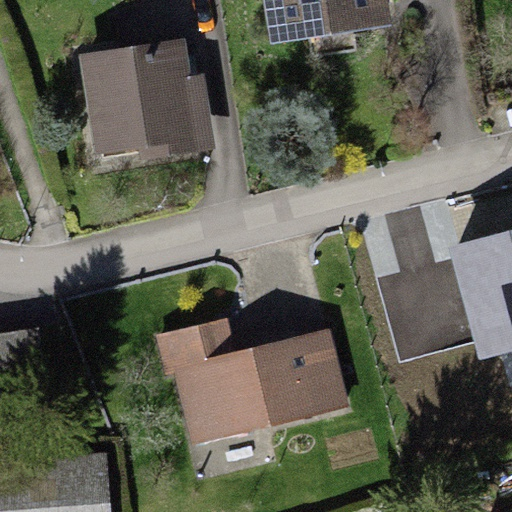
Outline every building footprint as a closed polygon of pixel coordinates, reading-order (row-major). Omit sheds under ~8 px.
[(265,0),(273,37),(300,32),(305,55),(359,44),(355,22),(382,16),(378,0),(265,0)] [(169,50),(86,66),(102,149),(135,143),(137,152),(187,143),(180,104),(189,102),(186,84),(176,86),(169,50)] [(511,235),(460,247),(483,353),(511,346),(511,235)] [(207,323),(160,335),(168,367),(176,365),(195,443),(346,407),(336,366),(311,373),(301,335),(215,356),(207,323)] [(0,396),(41,392),(35,332),(0,336),(0,396)] [(104,511),(102,462),(0,466),(0,511),(104,511)]
